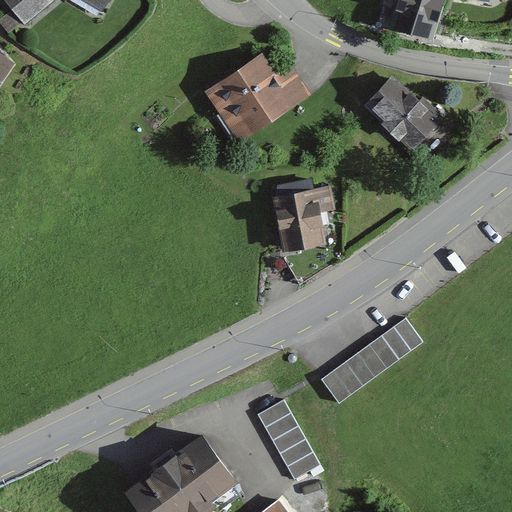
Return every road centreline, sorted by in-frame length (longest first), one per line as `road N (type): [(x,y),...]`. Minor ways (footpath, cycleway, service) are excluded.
road 1 (secondary): [(0,466),(327,303),(511,173)]
road 2 (residential): [(285,0),(338,40),(384,56),(511,75)]
